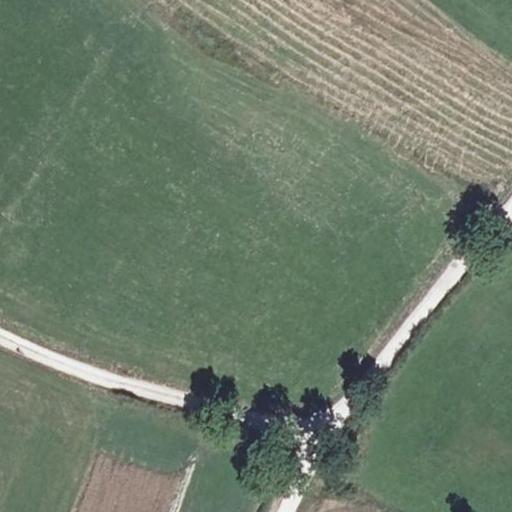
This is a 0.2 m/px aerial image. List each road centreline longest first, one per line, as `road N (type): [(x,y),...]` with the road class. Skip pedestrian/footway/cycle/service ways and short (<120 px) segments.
road 1 (track): [(0,336),(80,370),(261,422),(301,426),(342,412)]
road 2 (track): [(508,213),(342,412)]
